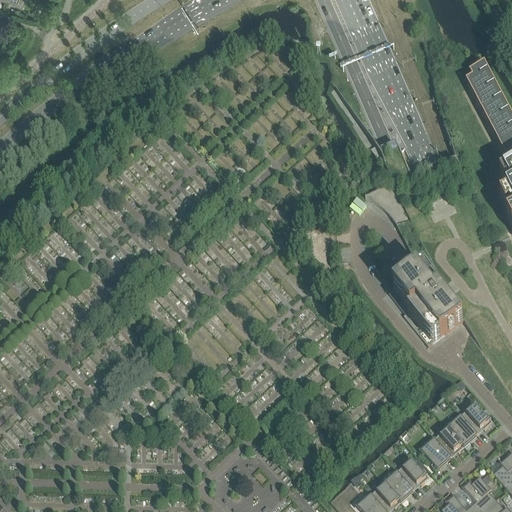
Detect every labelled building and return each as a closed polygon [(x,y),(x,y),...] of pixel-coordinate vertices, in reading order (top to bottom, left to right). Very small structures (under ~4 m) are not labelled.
[(6,0),(13,2),(12,5),(22,8),(24,0),(6,0)] [(511,117),(486,68),(469,77),(470,77),(472,81),(466,84),(508,165),(510,164),(511,167),(511,168),(500,175),(510,194),(500,200),(510,218),(507,220),(511,229),(511,117)] [(382,156),(379,151),(376,148),(371,152),(375,160),(382,156)] [(411,221),(398,193),(395,187),(366,201),(370,203),(375,206),(377,208),(380,210),(382,212),(385,214),(387,216),(389,218),(391,221),(393,223),(395,226),(397,228),(409,222),(411,221)] [(412,227),(409,222),(398,228),(401,233),(412,227)] [(414,232),(412,227),(401,233),(403,238),(414,232)] [(406,242),(417,237),(414,232),(403,238),(406,242)] [(408,247),(419,242),(417,237),(406,242),(408,247)] [(411,252),(422,246),(419,242),(408,247),(411,252)] [(413,257),(424,251),(422,246),(411,252),(413,257)] [(415,262),(426,256),(424,251),(413,257),(415,262)] [(429,262),(426,256),(415,262),(418,267),(429,262)] [(424,269),(389,297),(389,298),(390,298),(406,318),(404,319),(428,349),(428,350),(438,342),(445,337),(454,330),(463,322),(462,321),(447,302),(446,300),(444,301),(443,300),(446,297),(446,296),(441,291),(442,290),(441,290),(424,269)] [(474,408),(460,419),(475,436),(483,430),(484,432),(485,433),(492,426),(487,419),(486,421),(481,416),(474,408)] [(486,411),(481,416),(486,421),(487,419),(491,416),(490,416),(486,411)] [(475,436),(460,419),(447,431),(465,450),(470,445),(468,443),(475,436)] [(465,450),(447,431),(434,442),(449,459),(457,453),(458,455),(459,456),(465,450)] [(449,459),(434,442),(421,454),(433,467),(431,469),(437,475),(444,468),(442,466),(449,459)] [(491,475),(508,494),(511,490),(511,456),(500,467),(503,470),(494,477),(492,475),(491,475)] [(417,468),(421,473),(425,469),(417,460),(415,462),(419,467),(417,468)] [(410,463),(398,475),(413,492),(419,486),(421,488),(429,482),(424,475),(422,477),(410,463)] [(413,492),(398,475),(385,486),(402,506),(407,501),(405,499),(413,492)] [(493,483),(488,478),(482,483),(487,488),(493,483)] [(476,504),(471,508),(473,511),(487,511),(496,505),(488,496),(491,493),(480,480),(472,487),(470,485),(463,490),(476,504)] [(362,488),(356,482),(353,484),(359,491),(362,488)] [(402,506),(385,486),(372,498),(384,511),(389,511),(393,509),(395,511),(402,506)] [(384,511),(372,498),(358,510),(359,511),(384,511)] [(473,511),(471,508),(466,511),(465,511),(454,499),(447,505),(450,507),(444,511),(473,511)]
